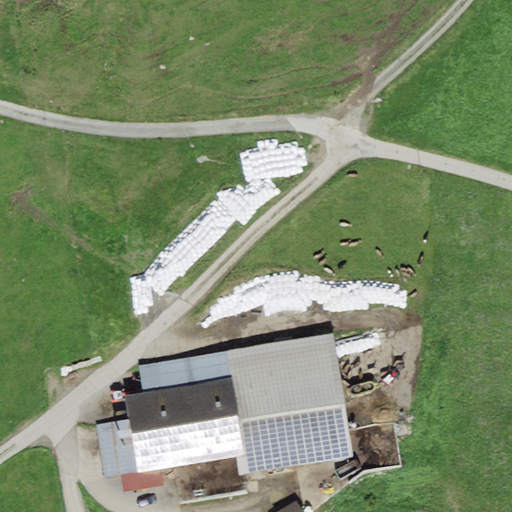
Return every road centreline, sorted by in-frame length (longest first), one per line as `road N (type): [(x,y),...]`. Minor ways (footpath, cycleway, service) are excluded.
road 1 (track): [(346,140),(321,127),(286,124),(162,138),(0,117)]
road 2 (track): [(346,140),(365,108),(436,47),(474,0)]
road 3 (track): [(346,140),(511,191)]
